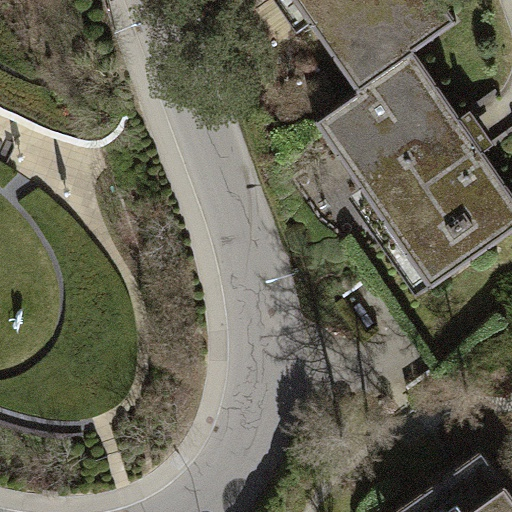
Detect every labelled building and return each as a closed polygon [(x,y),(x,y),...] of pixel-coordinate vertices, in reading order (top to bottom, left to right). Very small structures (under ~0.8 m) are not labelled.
[(0,0),(0,116),(21,126),(48,137),(79,145),(96,145),(41,0),(0,0)] [(456,19),(443,0),(297,0),(359,87),(415,47),(456,19)] [(313,119),(431,285),(511,228),(511,185),(415,47),(359,87),(313,119)] [(18,162),(0,153),(0,420),(42,433),(84,433),(115,419),(141,384),(144,341),(139,300),(114,251),(75,207),(18,162)] [(511,511),(511,488),(482,447),(385,511),(511,511)]
